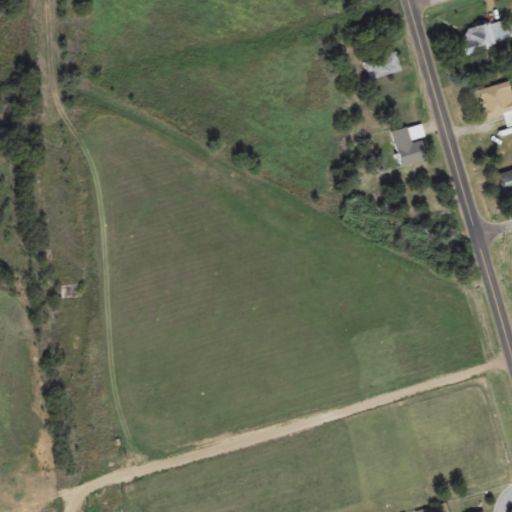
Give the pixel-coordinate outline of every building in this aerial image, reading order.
[(511,42),(511,25),(503,28),(502,22),(462,34),(464,42),(457,44),(461,58),(511,42)] [(399,74),(394,55),(363,63),(368,83),(399,74)] [(504,130),(511,128),(511,106),(506,85),(476,93),(484,121),(501,117),(504,130)] [(389,134),(399,170),(424,163),(419,145),(412,147),(411,142),(423,139),(419,126),(389,134)] [(511,173),(496,177),(500,196),(511,193),(511,173)]
